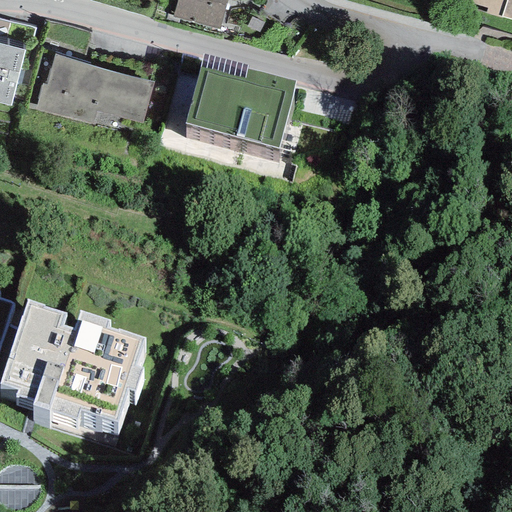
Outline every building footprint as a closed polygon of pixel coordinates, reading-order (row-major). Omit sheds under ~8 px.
[(177,0),(173,17),(219,29),(226,0),(177,0)] [(511,0),(458,0),(487,8),(485,13),(500,19),(501,17),(511,20),(511,0)] [(0,103),(11,106),(24,51),(0,45),(0,103)] [(142,124),(154,82),(55,54),(46,85),(42,84),(35,109),(93,124),(97,112),(142,124)] [(203,54),(185,123),(278,149),(295,81),(247,69),(248,65),(203,54)] [(0,384),(16,390),(15,394),(33,401),(32,404),(48,409),(48,408),(76,417),(79,408),(114,419),(126,386),(133,389),(140,370),(133,367),(142,340),(105,328),(107,321),(81,313),(75,331),(61,326),(66,313),(27,300),(18,329),(7,325),(14,304),(0,298),(0,295),(1,293),(0,292),(0,384)]
